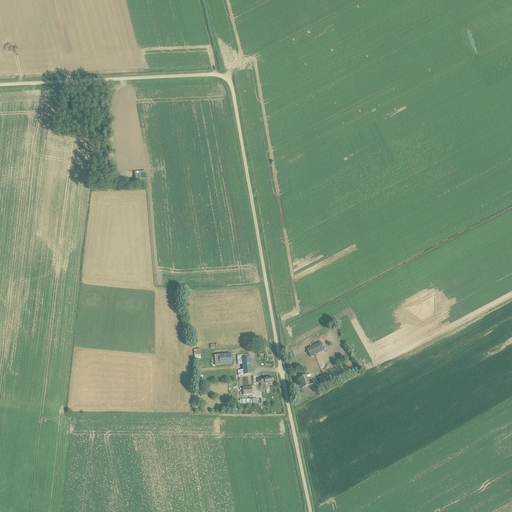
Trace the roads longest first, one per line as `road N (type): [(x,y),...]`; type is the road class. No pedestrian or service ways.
road 1 (unclassified): [(310,511),(226,77)]
road 2 (unclassified): [(0,85),(226,77)]
